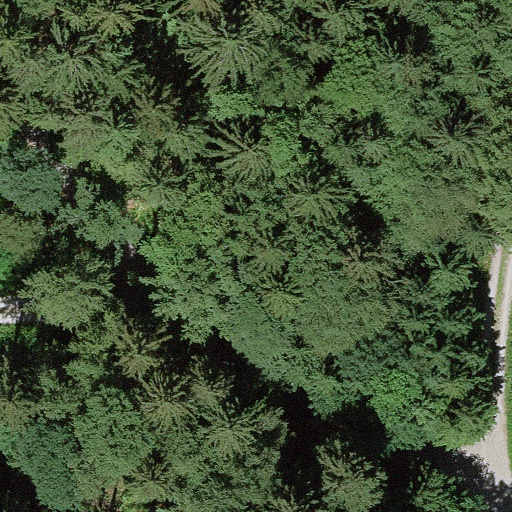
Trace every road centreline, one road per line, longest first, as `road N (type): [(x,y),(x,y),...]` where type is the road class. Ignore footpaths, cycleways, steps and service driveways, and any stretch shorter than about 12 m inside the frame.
road 1 (track): [(473,494),(247,335),(175,304),(0,66)]
road 2 (track): [(511,202),(500,243),(492,440),(473,494)]
road 3 (track): [(175,304),(0,312)]
